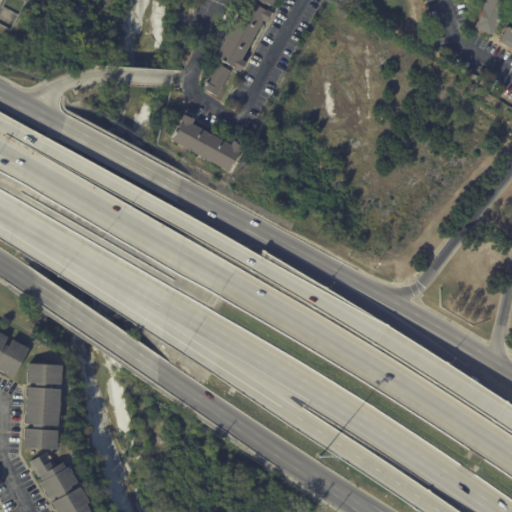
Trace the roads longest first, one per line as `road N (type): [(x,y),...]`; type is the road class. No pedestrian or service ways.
road 1 (motorway): [(511,419),(257,261),(10,132)]
road 2 (motorway): [(197,319),(498,511)]
road 3 (motorway): [(511,456),(230,281)]
road 4 (motorway): [(187,336),(435,511)]
road 5 (motorway): [(511,410),(294,250)]
road 6 (motorway): [(230,281),(0,150)]
road 7 (secondary): [(511,368),(294,250)]
road 8 (secondary): [(159,371),(343,492)]
road 9 (residential): [(511,164),(418,284),(384,294)]
road 10 (motorway): [(45,232),(187,336)]
road 11 (motorway): [(45,232),(197,319)]
road 12 (secondary): [(36,289),(159,371)]
road 13 (secondary): [(193,188),(68,119)]
